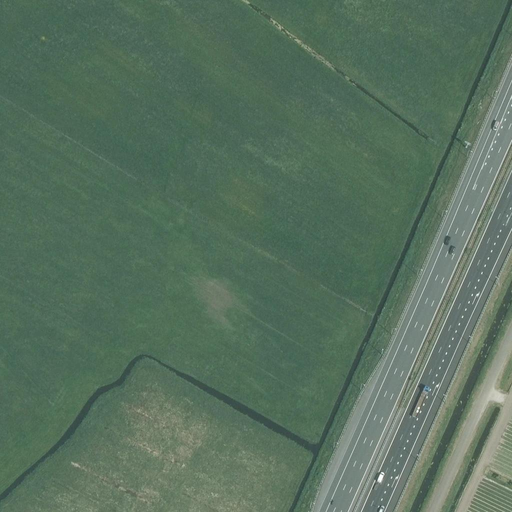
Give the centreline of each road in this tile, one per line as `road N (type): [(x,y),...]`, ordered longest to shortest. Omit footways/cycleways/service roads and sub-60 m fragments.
road 1 (motorway): [(511,114),(336,511)]
road 2 (motorway): [(372,511),(511,199)]
road 3 (unclassified): [(432,511),(511,334)]
